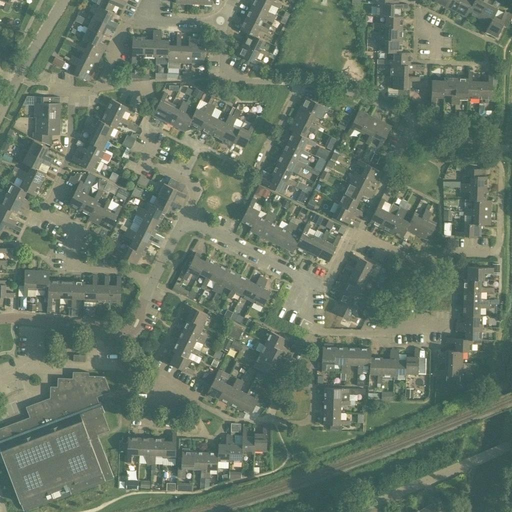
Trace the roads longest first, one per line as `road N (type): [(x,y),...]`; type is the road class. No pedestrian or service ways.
road 1 (residential): [(151,283),(128,272),(74,269),(73,228),(44,212),(69,156),(71,92)]
road 2 (residential): [(415,118),(319,84),(232,78),(222,60),(222,22)]
road 3 (residential): [(451,324),(323,333),(307,316),(308,281)]
road 4 (unclassified): [(359,511),(511,442)]
road 5 (residential): [(495,250),(412,258),(359,233)]
road 6 (residential): [(308,281),(184,217)]
road 7 (unclassified): [(0,114),(64,0)]
road 8 (residential): [(359,233),(415,118)]
road 9 (residential): [(126,333),(0,319)]
